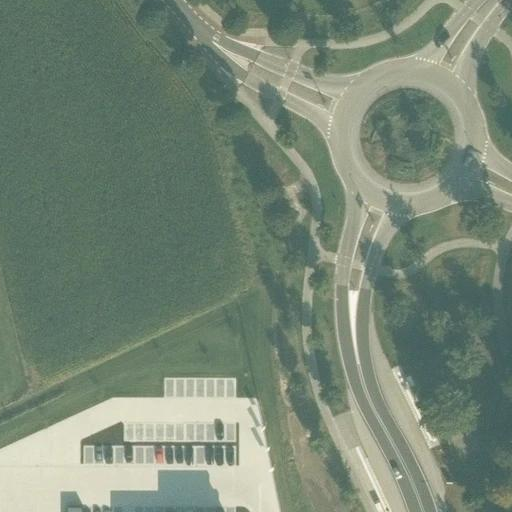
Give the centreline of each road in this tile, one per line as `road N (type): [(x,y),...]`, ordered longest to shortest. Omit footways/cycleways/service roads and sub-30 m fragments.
road 1 (secondary): [(421,511),(365,394),(351,312),(357,267),(382,201)]
road 2 (secondary): [(346,113),(243,64),(178,0)]
